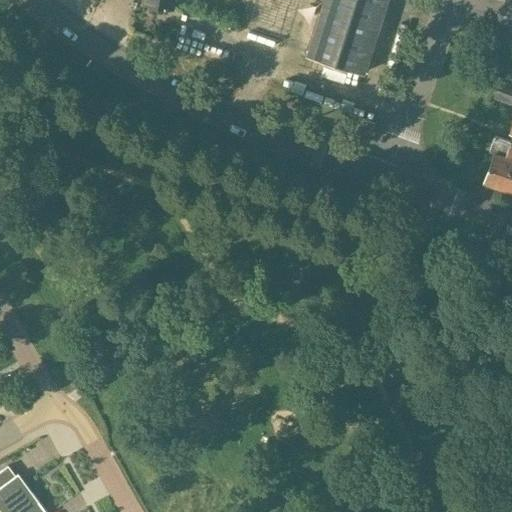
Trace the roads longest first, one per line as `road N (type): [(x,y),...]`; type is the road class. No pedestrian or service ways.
road 1 (secondary): [(393,178),(209,113),(35,0)]
road 2 (unclassified): [(393,178),(449,0)]
road 3 (residential): [(64,401),(0,284)]
road 4 (residential): [(127,511),(64,401)]
road 5 (secondary): [(511,220),(393,178)]
